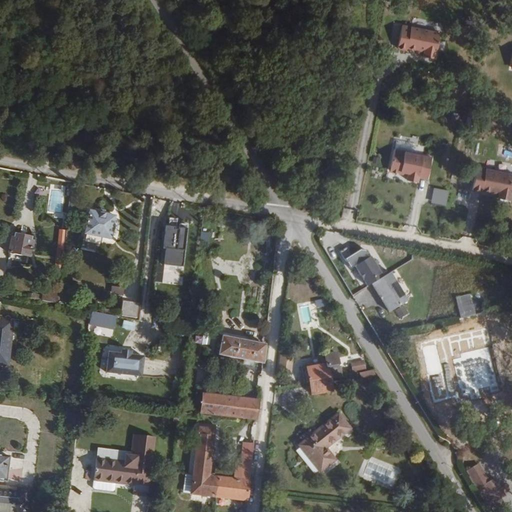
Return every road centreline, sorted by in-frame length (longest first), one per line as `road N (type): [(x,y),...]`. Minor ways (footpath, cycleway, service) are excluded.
road 1 (unclassified): [(291,215),(475,511)]
road 2 (residential): [(291,215),(255,511)]
road 3 (unclassified): [(291,215),(0,159)]
road 4 (unclassified): [(156,0),(291,215)]
road 5 (unclassified): [(291,215),(511,258)]
